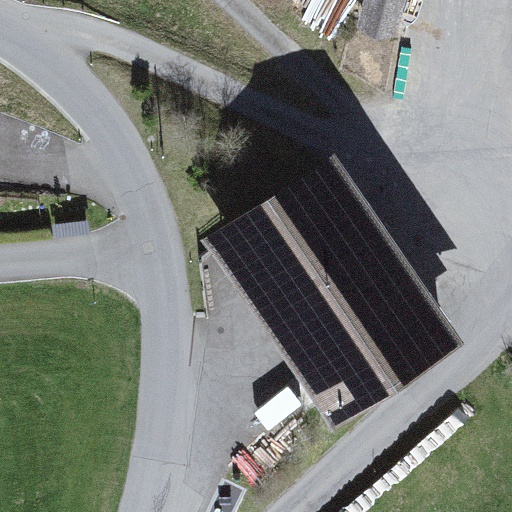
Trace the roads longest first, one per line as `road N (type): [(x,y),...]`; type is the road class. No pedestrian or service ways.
road 1 (track): [(3,41),(76,43),(200,83),(277,120),(312,119),(511,213)]
road 2 (residential): [(163,511),(188,439),(171,237),(91,119),(0,40)]
road 3 (track): [(286,511),(511,335)]
road 4 (track): [(220,0),(418,175)]
